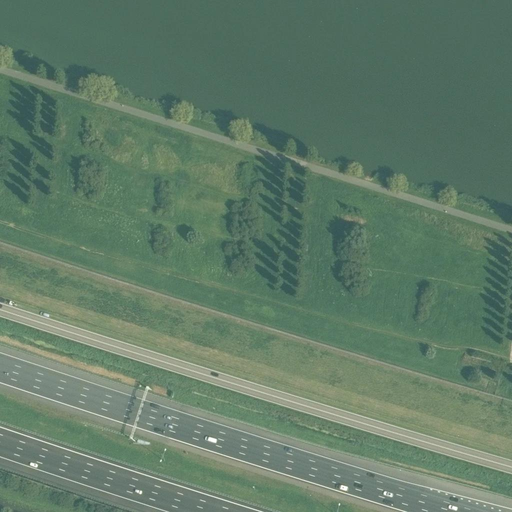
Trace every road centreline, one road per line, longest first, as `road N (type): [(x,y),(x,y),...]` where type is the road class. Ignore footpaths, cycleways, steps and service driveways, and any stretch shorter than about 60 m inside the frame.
road 1 (primary): [(0,310),(511,468)]
road 2 (track): [(0,220),(433,346),(511,361)]
road 3 (motorway): [(453,511),(0,367)]
road 4 (motorway): [(0,440),(209,511)]
